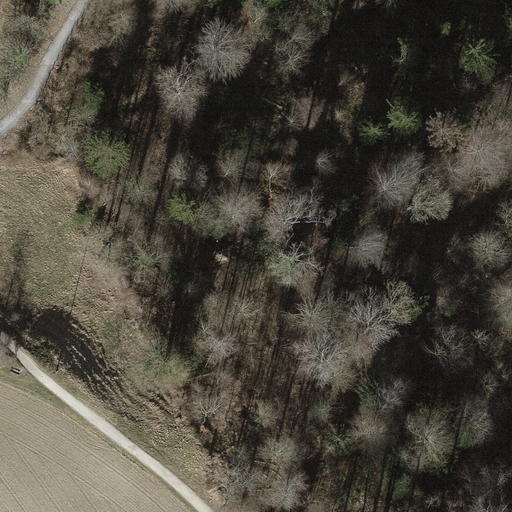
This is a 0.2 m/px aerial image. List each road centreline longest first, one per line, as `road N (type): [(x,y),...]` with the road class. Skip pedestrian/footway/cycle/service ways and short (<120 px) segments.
road 1 (track): [(209,511),(0,338)]
road 2 (track): [(85,0),(32,95),(0,129)]
